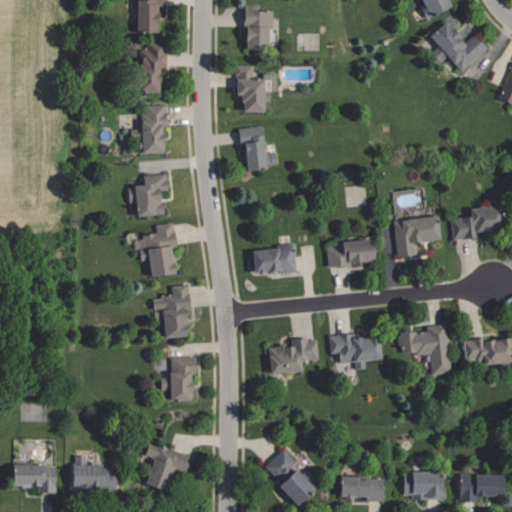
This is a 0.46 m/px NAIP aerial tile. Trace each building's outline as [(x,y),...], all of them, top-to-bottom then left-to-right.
[(132,0),(132,28),(153,29),(154,3),(159,3),(158,0),(132,0)] [(416,0),(421,13),(445,4),(443,0),(416,0)] [(240,46),(263,47),(264,27),(269,27),(269,9),(256,9),(256,3),(241,3),(240,46)] [(483,46),(471,32),(461,41),(441,19),(425,33),(435,44),(428,51),(436,61),(444,54),(458,69),(483,46)] [(155,65),(162,65),(163,41),(145,41),(145,49),(135,48),(134,88),(154,89),(155,65)] [(273,72),(259,72),(259,76),(250,76),(250,63),(231,63),(231,92),(237,92),(237,108),(259,108),(259,99),(267,99),(267,90),(273,90),(273,72)] [(159,150),(158,124),(162,124),(162,103),(137,103),(138,150),(159,150)] [(240,166),(273,163),(272,150),(263,151),(262,138),(259,139),(257,124),(236,126),(240,166)] [(132,214),(158,212),(156,189),(164,188),(163,171),(139,174),(140,183),(123,185),(125,202),(130,202),(132,214)] [(450,238),(476,235),(476,228),(497,226),(494,203),(466,205),(467,214),(448,216),(450,238)] [(436,237),(433,213),(390,218),(394,255),(412,253),(410,240),(436,237)] [(170,270),(166,246),(173,245),(169,220),(151,223),(153,232),(132,235),(136,259),(144,258),(146,273),(170,270)] [(336,238),(337,245),(323,245),(324,265),(348,264),(347,259),(368,258),(367,237),(336,238)] [(247,247),(249,271),(277,268),(277,271),(293,269),(290,243),(247,247)] [(158,307),(159,335),(181,334),(180,308),(186,308),(184,283),(168,284),(168,295),(149,295),(150,308),(158,307)] [(398,351),(414,350),(414,354),(425,353),(427,372),(447,371),(443,322),(423,324),(423,328),(397,330),(398,351)] [(326,337),(327,352),(335,351),(336,361),(351,359),(352,368),(363,367),(362,359),(377,357),(374,330),(326,337)] [(461,339),(464,364),(510,359),(507,334),(461,339)] [(266,372),(298,369),(296,359),(315,357),(313,335),(288,338),(288,343),(263,346),(266,372)] [(191,355),(166,356),(167,376),(157,376),(157,388),(165,388),(165,398),(186,398),(186,371),(191,371),(191,355)] [(140,482),(160,488),(168,464),(181,468),(186,453),(145,440),(141,453),(149,455),(140,482)] [(261,465),(275,479),(272,482),(289,501),(312,479),(302,468),(296,473),(288,465),(292,461),(279,447),(261,465)] [(6,483),(35,484),(35,490),(51,490),(51,463),(7,462),(6,483)] [(400,493),(408,493),(408,497),(437,497),(437,470),(399,470),(400,493)] [(498,472),(456,471),(455,500),(474,500),(475,493),(498,494),(498,472)] [(335,475),(335,495),(363,495),(362,499),(379,500),(379,476),(335,475)]
